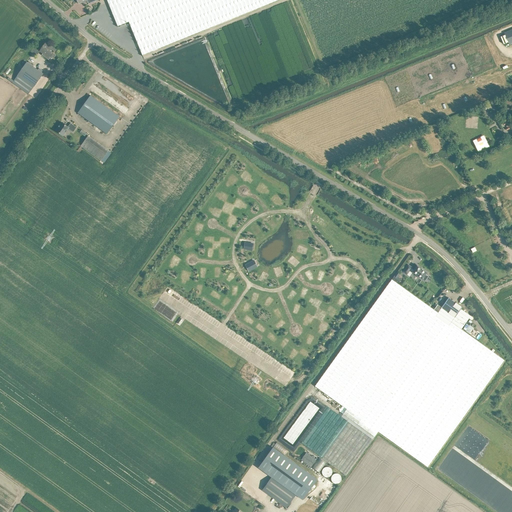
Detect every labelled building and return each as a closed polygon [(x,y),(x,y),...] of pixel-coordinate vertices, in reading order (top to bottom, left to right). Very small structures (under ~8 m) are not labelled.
[(107,0),(118,26),(129,22),(142,55),(278,0),(107,0)] [(54,53),(56,50),(46,43),(40,51),(43,53),(44,52),(51,57),(51,56),(54,58),(56,55),(54,53)] [(34,47),(31,51),(37,56),(40,52),(34,47)] [(29,94),(43,74),(27,62),(12,82),(29,94)] [(121,89),(118,93),(124,97),(123,99),(131,104),(135,98),(121,89)] [(120,117),(91,96),(78,113),(107,134),(120,117)] [(63,136),(68,129),(73,132),(77,127),(71,123),(68,127),(62,122),(56,131),(63,136)] [(478,152),(490,147),(485,135),(473,140),(478,152)] [(92,139),(88,136),(81,146),(85,149),(92,139)] [(254,261),(246,265),(249,271),(257,267),(254,261)] [(422,269),(417,265),(414,270),(412,268),(412,267),(408,264),(403,272),(407,275),(409,271),(412,273),(413,272),(425,281),(428,276),(425,274),(427,272),(423,270),(423,269),(422,268),(422,269)] [(427,467),(501,364),(504,360),(461,329),(471,316),(461,309),(462,307),(449,298),(442,307),(438,304),(434,310),(392,279),(315,386),(362,419),(358,424),(375,437),(379,431),(427,467)] [(466,331),(472,321),(470,319),(463,329),(466,331)] [(326,408),(317,423),(338,436),(333,445),(344,453),(344,452),(348,455),(351,450),(361,456),(370,442),(373,438),(326,408)] [(486,438),(477,450),(480,452),(489,441),(486,438)] [(312,467),(317,460),(306,452),(301,460),(312,467)] [(319,459),(313,467),(318,471),(324,463),(319,459)] [(340,473),(332,474),(334,483),(341,482),(340,473)] [(296,495),(271,477),(262,490),(287,507),(296,495)]
